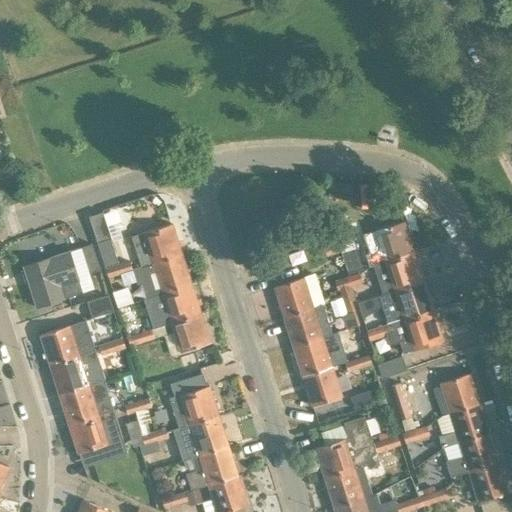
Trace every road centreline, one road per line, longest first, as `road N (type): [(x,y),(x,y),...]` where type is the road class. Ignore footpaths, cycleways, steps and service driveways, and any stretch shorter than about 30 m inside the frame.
road 1 (residential): [(297,511),(189,168)]
road 2 (residential): [(470,261),(442,198),(402,167),(306,156),(189,168)]
road 3 (residential): [(189,168),(0,226)]
road 4 (residential): [(36,511),(38,445),(0,328)]
road 5 (tertiary): [(511,143),(434,0)]
road 6 (residential): [(511,399),(470,261)]
